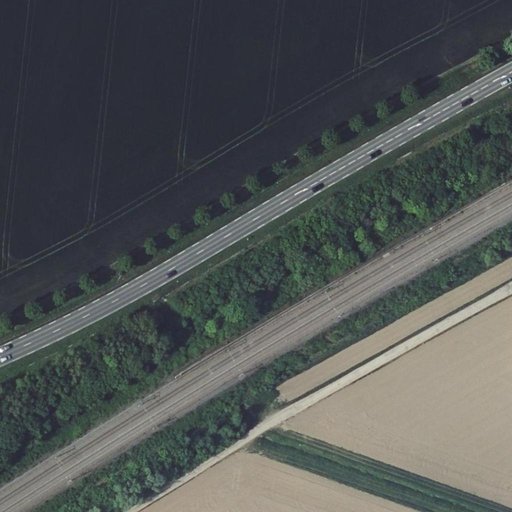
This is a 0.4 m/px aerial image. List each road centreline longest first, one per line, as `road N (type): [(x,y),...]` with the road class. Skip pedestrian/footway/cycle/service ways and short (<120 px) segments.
road 1 (primary): [(0,356),(113,301),(511,71)]
road 2 (unclassified): [(511,287),(123,511)]
